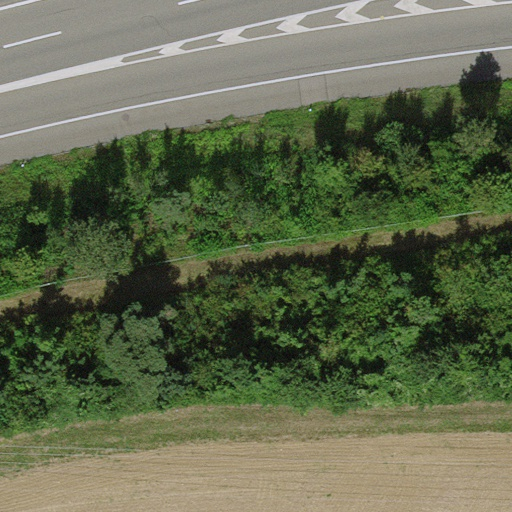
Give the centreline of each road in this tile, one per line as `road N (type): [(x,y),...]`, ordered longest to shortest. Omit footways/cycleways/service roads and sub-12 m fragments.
road 1 (motorway): [(0,89),(511,22)]
road 2 (motorway): [(0,46),(196,0)]
